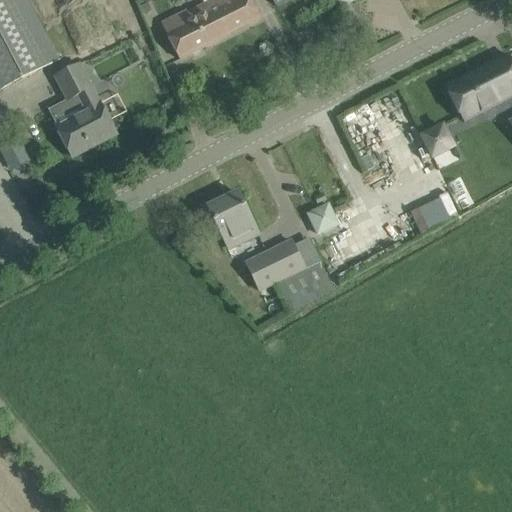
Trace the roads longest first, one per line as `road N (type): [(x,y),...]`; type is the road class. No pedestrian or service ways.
road 1 (tertiary): [(0,275),(511,7)]
road 2 (unclassified): [(88,511),(0,396)]
